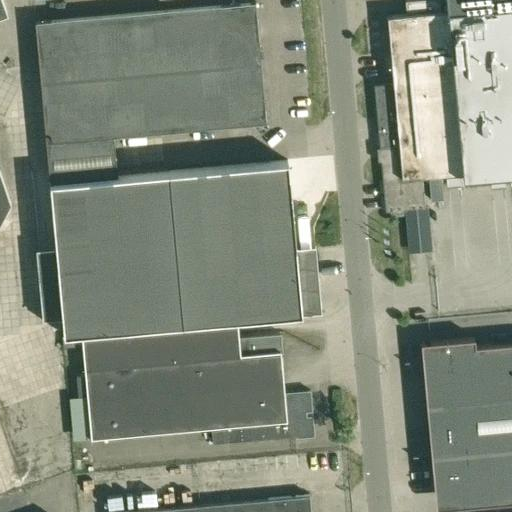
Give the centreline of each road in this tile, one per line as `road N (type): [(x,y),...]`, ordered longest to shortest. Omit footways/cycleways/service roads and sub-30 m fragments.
road 1 (unclassified): [(330,0),(377,511)]
road 2 (unknown): [(0,328),(33,317),(33,65)]
